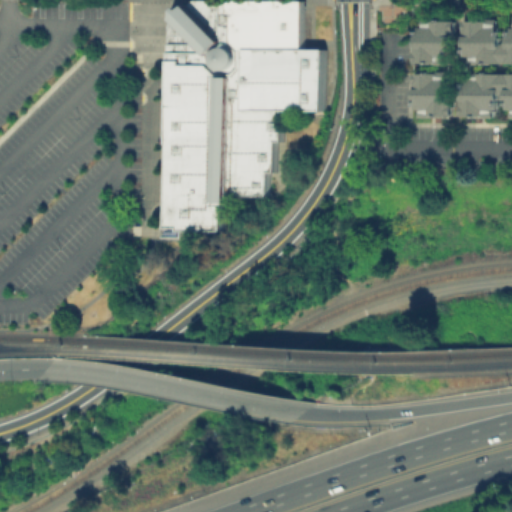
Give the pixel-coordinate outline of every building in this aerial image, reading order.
[(302,1),(302,49),(324,49),(324,111),(284,111),(284,143),(278,143),(278,173),(271,173),(271,197),(234,197),(234,212),(225,212),(225,233),(166,233),(167,26),(180,14),(191,2),(302,1)] [(419,63),(419,26),(425,26),(425,17),(457,17),(457,55),(449,55),(449,63),(419,63)] [(466,55),(466,17),(498,17),(498,26),(505,26),(505,42),(511,42),(511,62),(473,63),(473,55),(466,55)] [(418,70),(449,70),(449,78),(457,78),(457,115),(424,115),(424,107),(418,107),(418,70)] [(511,107),(511,91),(503,91),(503,107),(497,107),(497,115),(465,115),(465,78),(473,78),(473,70),(511,70),(511,107)]
